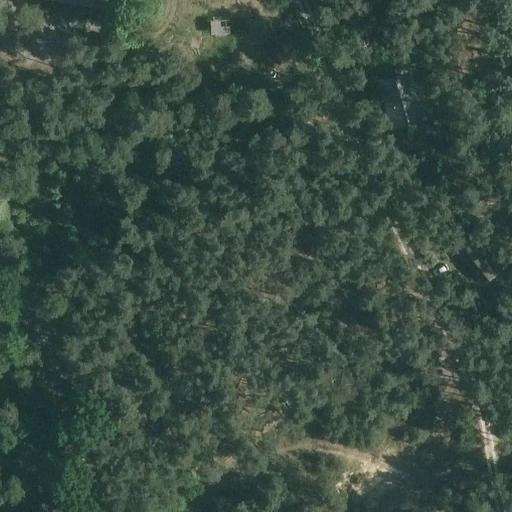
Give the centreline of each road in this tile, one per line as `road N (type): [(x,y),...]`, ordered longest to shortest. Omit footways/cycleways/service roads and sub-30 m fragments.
road 1 (unclassified): [(93,511),(30,312),(0,253)]
road 2 (unknown): [(0,329),(49,475)]
